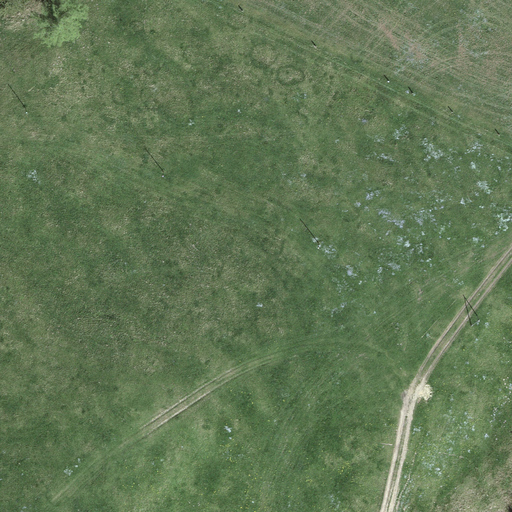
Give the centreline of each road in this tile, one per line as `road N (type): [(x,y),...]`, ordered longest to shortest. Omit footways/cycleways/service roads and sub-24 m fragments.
road 1 (track): [(424,365),(393,295),(177,0)]
road 2 (track): [(511,250),(424,365),(387,511)]
